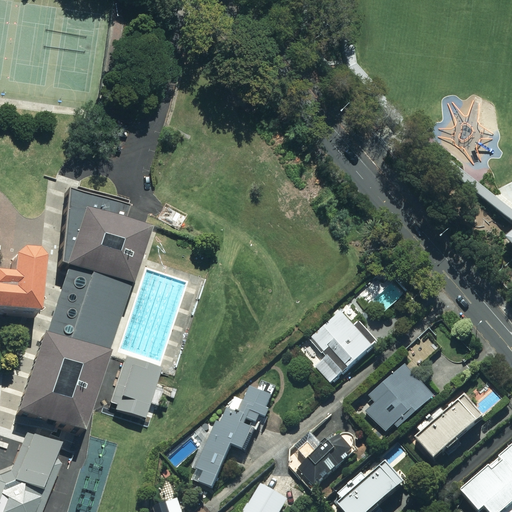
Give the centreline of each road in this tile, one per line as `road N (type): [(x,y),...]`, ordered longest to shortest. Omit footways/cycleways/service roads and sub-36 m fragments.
road 1 (secondary): [(200,0),(511,349)]
road 2 (unknown): [(207,511),(460,290)]
road 3 (unknown): [(414,511),(511,427)]
